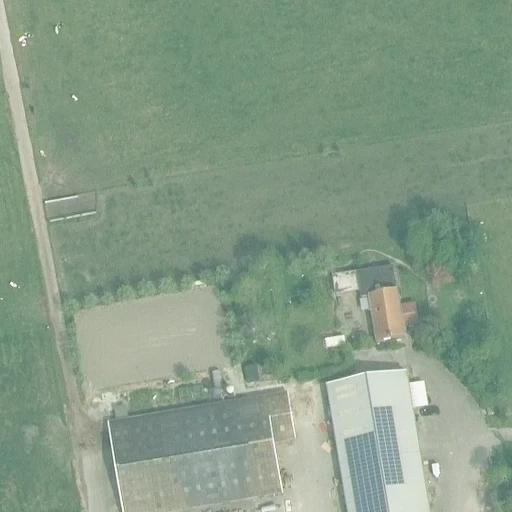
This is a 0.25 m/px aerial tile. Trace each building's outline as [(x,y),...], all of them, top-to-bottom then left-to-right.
[(377,345),(405,341),(403,330),(415,328),(412,307),(399,308),(392,268),(357,274),(360,299),(369,298),(377,345)] [(225,350),(212,351),(213,376),(226,375),(225,350)] [(348,511),(427,511),(406,376),(329,388),(348,511)] [(288,393),(107,424),(121,511),(186,511),(283,496),(274,445),(296,442),(288,393)] [(124,408),(113,410),(115,421),(126,419),(124,408)]
